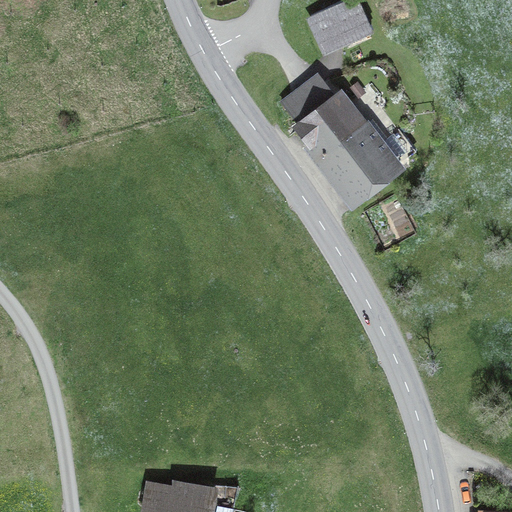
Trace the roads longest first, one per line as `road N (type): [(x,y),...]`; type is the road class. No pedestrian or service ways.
road 1 (tertiary): [(180,0),(232,97),(363,291),(411,398),(439,511)]
road 2 (track): [(72,511),(49,379),(30,332),(0,290)]
